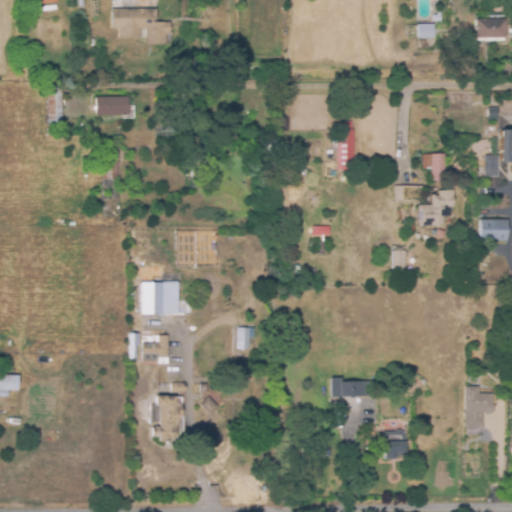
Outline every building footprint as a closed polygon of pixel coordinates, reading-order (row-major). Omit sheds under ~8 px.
[(156,7),(156,20),(165,20),(165,43),(145,43),(145,28),(140,28),(140,38),(119,38),(119,29),(111,29),(111,8),(112,8),(112,0),(126,0),(126,7),(156,7)] [(440,22),(433,22),(433,15),(436,15),(436,13),(441,13),(440,22)] [(473,39),(473,19),(485,19),(485,15),(503,15),(503,38),(473,39)] [(416,39),(416,25),(433,24),(433,39),(416,39)] [(47,117),(46,88),(60,87),(61,116),(47,117)] [(125,117),(93,117),(93,98),(125,99),(125,117)] [(484,139),(484,127),(486,127),(486,133),(494,132),(494,138),(484,139)] [(511,129),(511,174),(510,174),(510,160),(499,160),(499,129),(511,129)] [(336,170),(336,131),(353,131),(353,170),(336,170)] [(266,155),(266,139),(276,138),(277,154),(266,155)] [(117,201),(100,201),(99,149),(117,149),(117,201)] [(430,182),(430,169),(421,170),(421,155),(444,154),(445,181),(430,182)] [(497,178),(483,177),(484,157),(498,158),(497,178)] [(190,191),(189,171),(200,170),(200,190),(190,191)] [(349,180),(348,172),(359,172),(360,179),(349,180)] [(422,218),(422,210),(431,210),(431,196),(452,196),(452,207),(442,207),(443,218),(422,218)] [(506,242),(478,241),(479,220),(506,221),(506,242)] [(390,278),(390,252),(405,251),(405,278),(390,278)] [(173,315),(138,315),(138,284),(159,284),(159,289),(173,289),(173,315)] [(248,349),(237,349),(237,329),(248,329),(248,349)] [(134,360),(127,360),(127,334),(134,334),(136,334),(137,345),(134,345),(134,360)] [(155,363),(140,363),(140,344),(155,344),(155,337),(166,337),(166,360),(155,360),(155,363)] [(15,391),(0,390),(0,376),(15,377),(15,391)] [(339,378),(339,383),(367,383),(367,397),(339,397),(329,397),(328,378),(339,378)] [(169,393),(169,384),(183,384),(183,393),(169,393)] [(199,395),(198,384),(206,384),(206,395),(199,395)] [(480,435),(466,435),(466,428),(463,428),(464,387),(478,387),(478,394),(492,394),(492,405),(494,407),(493,411),(490,415),(485,415),(484,413),(482,413),(482,429),(480,429),(480,435)] [(159,443),(159,437),(151,437),(151,427),(159,427),(158,406),(154,406),(154,396),(164,396),(164,397),(173,397),(173,405),(180,404),(180,419),(176,419),(176,437),(174,437),(174,439),(169,439),(169,442),(159,443)] [(209,416),(198,405),(207,397),(217,407),(209,416)] [(384,462),(383,437),(394,436),(394,442),(403,442),(403,456),(393,457),(393,461),(384,462)]
